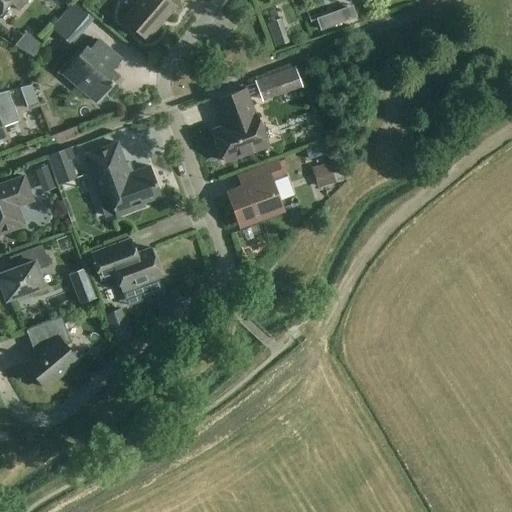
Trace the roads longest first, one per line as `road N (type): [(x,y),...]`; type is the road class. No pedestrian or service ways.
road 1 (residential): [(0,377),(24,415),(50,420),(227,272),(165,84),(173,58),(224,0)]
road 2 (track): [(511,135),(403,217),(326,315)]
